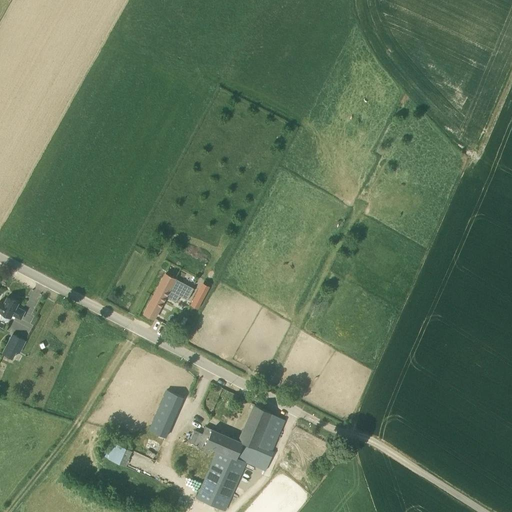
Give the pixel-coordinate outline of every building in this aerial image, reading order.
[(194,289),(165,273),(143,314),(154,320),(166,296),(170,298),(173,293),(187,301),(194,289)] [(25,312),(16,307),(18,303),(7,297),(3,304),(0,301),(0,318),(1,315),(2,318),(3,319),(4,320),(6,320),(9,319),(11,318),(12,315),(21,319),(25,312)] [(198,309),(202,301),(194,297),(190,305),(198,309)] [(25,341),(12,334),(6,346),(18,353),(25,341)] [(166,437),(179,407),(183,398),(167,390),(149,430),(159,434),(166,437)] [(202,448),(204,444),(218,450),(197,499),(225,511),(246,463),(265,471),(273,452),(271,451),(284,421),(254,405),(239,441),(205,427),(202,434),(194,431),(189,443),(202,448)] [(192,458),(196,446),(176,440),(172,452),(192,458)] [(103,456),(115,461),(121,446),(109,441),(103,456)] [(121,449),(116,462),(124,465),(129,452),(121,449)] [(183,456),(181,462),(189,465),(192,459),(183,456)]
